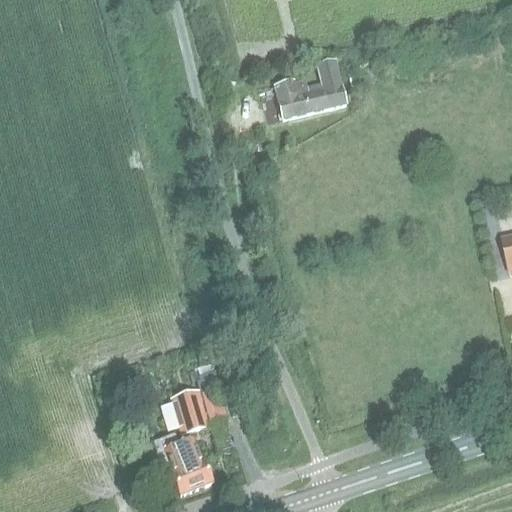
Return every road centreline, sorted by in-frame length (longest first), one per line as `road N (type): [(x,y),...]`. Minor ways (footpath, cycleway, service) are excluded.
road 1 (unclassified): [(330,494),(232,244),(170,0)]
road 2 (secondary): [(330,494),(511,437)]
